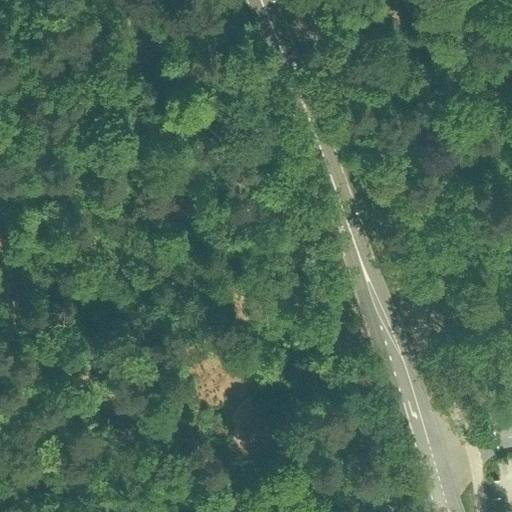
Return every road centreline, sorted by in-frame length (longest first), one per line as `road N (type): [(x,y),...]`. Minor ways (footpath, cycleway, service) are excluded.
road 1 (track): [(228,511),(223,478),(203,451),(48,370),(23,327),(0,256)]
road 2 (tertiary): [(457,511),(349,225)]
road 3 (tertiary): [(349,225),(428,511)]
road 4 (tertiary): [(349,225),(260,0)]
